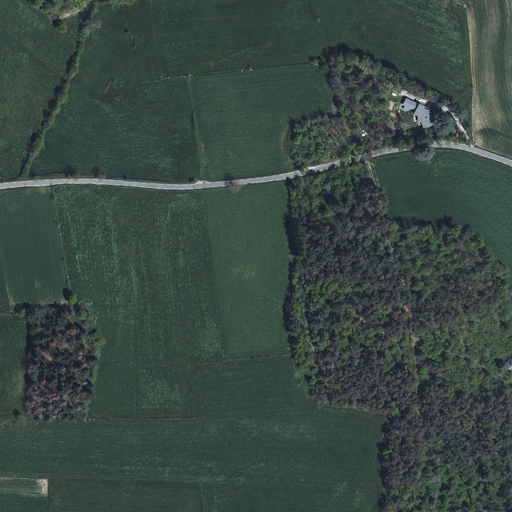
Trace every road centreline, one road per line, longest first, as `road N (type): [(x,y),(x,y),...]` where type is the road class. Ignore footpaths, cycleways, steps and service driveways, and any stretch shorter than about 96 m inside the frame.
road 1 (unclassified): [(511,164),(471,149),(398,144),(283,170),(0,187)]
road 2 (track): [(362,152),(379,194),(416,402),(416,414),(376,420)]
